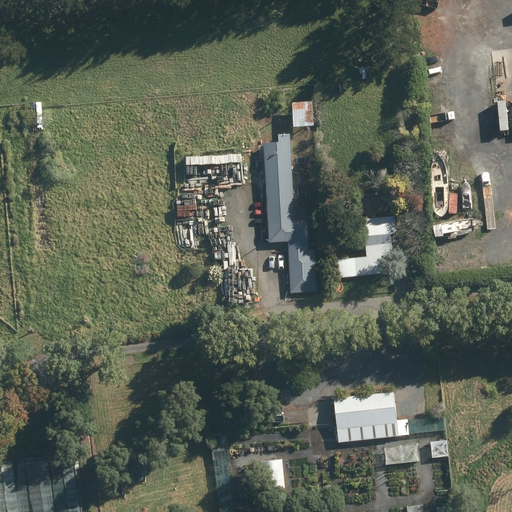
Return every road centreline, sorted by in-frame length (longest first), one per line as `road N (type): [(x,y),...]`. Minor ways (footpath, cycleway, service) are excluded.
road 1 (track): [(511,308),(104,352),(33,364),(0,382)]
road 2 (track): [(511,286),(296,310),(272,300),(241,261),(231,156)]
road 3 (track): [(384,322),(370,359),(314,392),(286,389),(268,374),(259,358),(270,335)]
